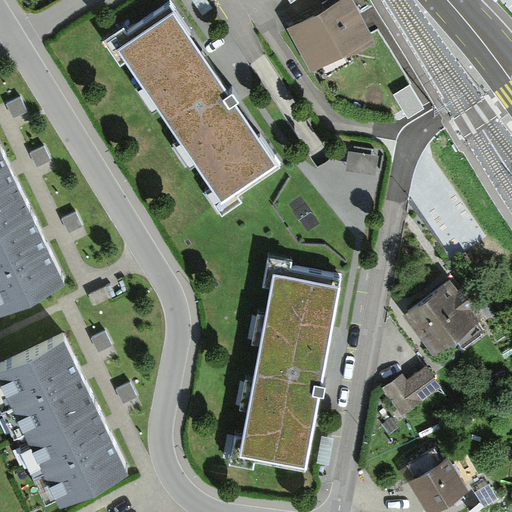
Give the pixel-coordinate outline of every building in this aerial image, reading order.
[(345,60),(375,43),(350,0),(341,0),(322,11),(288,30),(312,72),(342,55),(345,60)] [(227,85),(170,4),(133,29),(126,19),(103,35),(117,55),(124,50),(143,77),(136,81),(151,103),(157,99),(180,132),(174,137),(187,156),(193,152),(213,181),(207,185),(220,205),(240,191),(234,184),(276,155),(234,96),(238,93),(230,83),(227,85)] [(410,85),(393,95),(407,118),(424,108),(410,85)] [(378,157),(348,152),(345,169),(375,174),(378,157)] [(0,298),(51,274),(0,164),(0,298)] [(310,252),(268,245),(251,341),(263,343),(258,369),(245,367),(229,466),(263,472),(264,463),(318,472),(352,270),(308,262),(310,252)] [(457,339),(463,347),(484,331),(468,310),(474,305),(462,289),(457,292),(449,281),(404,314),(435,355),(457,339)] [(119,461),(60,336),(0,364),(0,379),(53,492),(119,461)] [(383,388),(403,414),(440,387),(426,368),(408,381),(402,374),(383,388)] [(427,511),(433,511),(469,492),(449,458),(441,463),(434,452),(408,466),(416,480),(411,483),(427,511)] [(486,477),(472,485),(485,507),(499,499),(486,477)]
